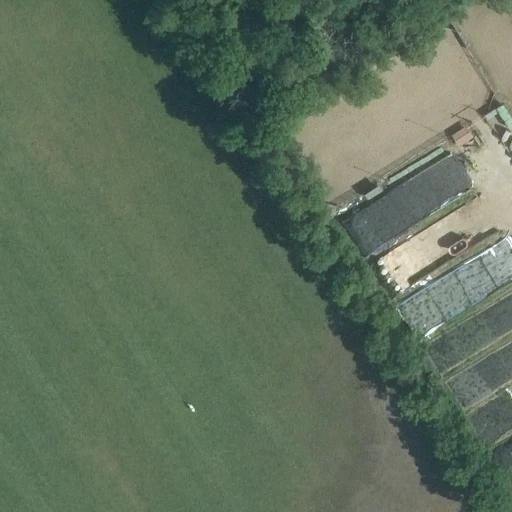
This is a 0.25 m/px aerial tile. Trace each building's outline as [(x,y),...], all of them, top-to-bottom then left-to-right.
[(456,69),(440,73),(446,94),(462,89),(456,69)] [(396,99),(403,112),(414,106),(408,93),(396,99)] [(405,245),(427,281),(511,228),(511,215),(510,212),(511,210),(511,188),(491,202),(487,195),(405,245)] [(437,281),(454,321),(470,314),(452,274),(437,281)] [(511,282),(471,307),(477,317),(468,323),(474,333),(511,310),(511,282)]
